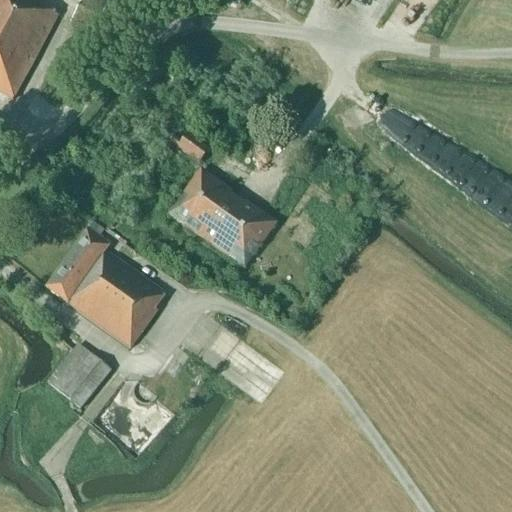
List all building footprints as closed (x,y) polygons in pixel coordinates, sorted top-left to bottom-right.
[(0,0),(0,95),(13,102),(58,17),(43,9),(44,6),(33,0),(0,0)] [(84,0),(70,26),(90,37),(111,0),(84,0)] [(499,197),(511,172),(511,170),(378,100),(364,126),(499,197)] [(199,166),(209,152),(188,137),(178,151),(199,166)] [(232,193),(201,171),(168,217),(244,272),(277,226),(246,203),(244,206),(230,196),(232,193)] [(105,253),(110,246),(100,239),(104,233),(94,226),(90,232),(48,292),(134,353),(139,346),(135,343),(157,313),(155,311),(166,296),(105,253)] [(111,373),(78,347),(48,385),(80,412),(111,373)]
